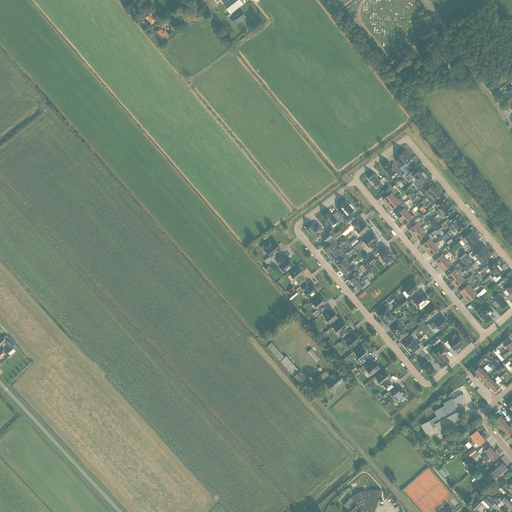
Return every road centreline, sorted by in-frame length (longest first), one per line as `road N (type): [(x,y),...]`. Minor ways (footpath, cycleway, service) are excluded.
road 1 (residential): [(483,336),(432,383),(420,381),(297,232),(299,222),(355,183)]
road 2 (residential): [(511,263),(409,140),(355,183)]
road 3 (residential): [(355,183),(483,336)]
road 4 (unclassified): [(117,511),(0,386)]
road 5 (unclassified): [(509,118),(426,0)]
road 6 (track): [(318,404),(413,511)]
